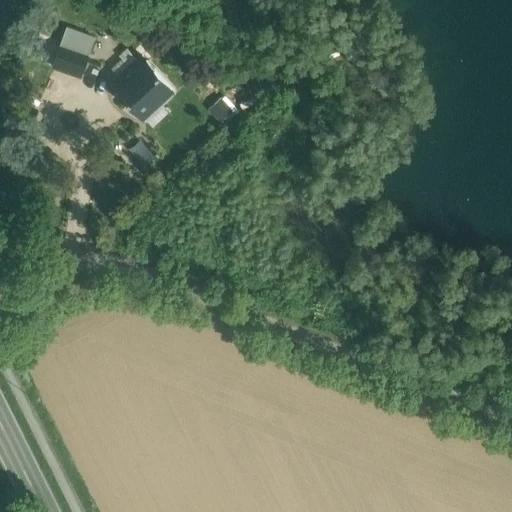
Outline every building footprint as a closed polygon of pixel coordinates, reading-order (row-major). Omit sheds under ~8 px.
[(68,44),(73,29),(66,26),(61,42),(68,44)] [(160,38),(149,27),(143,32),(140,29),(123,45),(124,47),(136,60),(160,38)] [(92,36),(73,29),(68,44),(86,51),(92,36)] [(86,51),(68,44),(61,42),(52,64),(81,74),(89,52),(86,51)] [(118,77),(136,60),(124,47),(117,54),(120,58),(109,67),(118,77)] [(146,59),(140,65),(136,60),(118,77),(112,82),(127,99),(140,114),(156,100),(160,104),(175,90),(146,59)]
